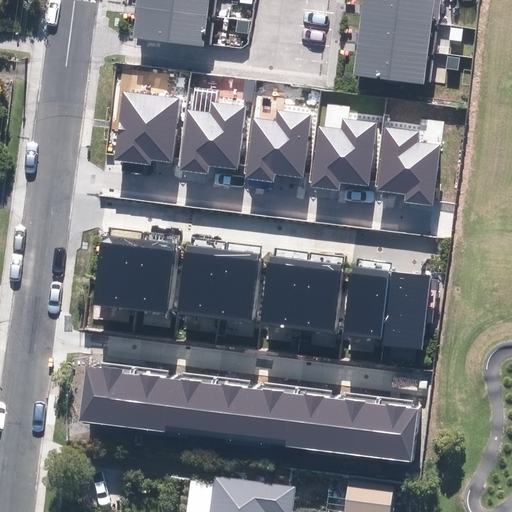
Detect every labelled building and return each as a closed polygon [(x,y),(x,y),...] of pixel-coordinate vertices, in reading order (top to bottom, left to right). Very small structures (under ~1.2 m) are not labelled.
[(206,0),(136,0),(135,11),(204,20),(206,0)] [(252,0),(250,35),(227,33),(224,74),(301,79),(304,29),(316,30),(317,12),(325,13),(325,0),(252,0)] [(427,27),(430,0),(359,0),(358,19),(427,27)] [(204,20),(135,11),(131,40),(201,49),(204,20)] [(424,57),(427,27),(358,19),(354,48),(424,57)] [(421,86),(424,57),(354,48),(351,78),(421,86)] [(178,100),(122,93),(114,162),(149,166),(149,162),(170,165),(178,100)] [(186,111),(179,172),(206,175),(206,169),(236,172),(244,107),(210,103),(208,114),(186,111)] [(251,120),(244,180),(271,184),(271,178),(301,181),(309,116),(275,112),(273,123),(251,120)] [(316,129),(309,189),(336,192),(337,186),(366,190),(374,124),(340,120),(339,131),(316,129)] [(375,192),(402,195),(401,204),(429,208),(437,146),(415,143),(417,132),(383,128),(375,192)] [(333,193),(330,221),(377,226),(380,198),(333,193)] [(96,303),(132,307),(140,246),(104,242),(96,303)] [(132,307),(168,312),(176,251),(140,246),(132,307)] [(178,313),(214,317),(222,256),(186,252),(178,313)] [(214,317),(250,322),(258,261),(222,256),(214,317)] [(260,324),(296,329),(303,268),(267,263),(260,324)] [(296,329),(332,333),(340,272),(303,268),(296,329)] [(342,332),(379,337),(386,276),(350,271),(342,332)] [(378,346),(418,351),(427,279),(386,274),(386,276),(379,337),(378,346)] [(81,370),(74,422),(108,426),(115,374),(81,370)] [(115,374),(108,426),(147,431),(153,379),(115,374)] [(153,379),(147,431),(180,435),(186,383),(153,379)] [(186,383),(180,435),(221,440),(227,388),(186,383)] [(227,388),(221,440),(265,445),(271,394),(227,388)] [(271,394),(265,445),(314,451),(320,400),(271,394)] [(320,400),(314,451),(359,457),(365,405),(320,400)] [(365,405),(359,457),(404,462),(410,411),(365,405)] [(383,485),(346,482),(345,492),(336,492),(334,511),(386,511),(388,493),(398,494),(400,471),(385,470),(383,485)] [(211,511),(290,511),(293,491),(214,484),(211,511)]
